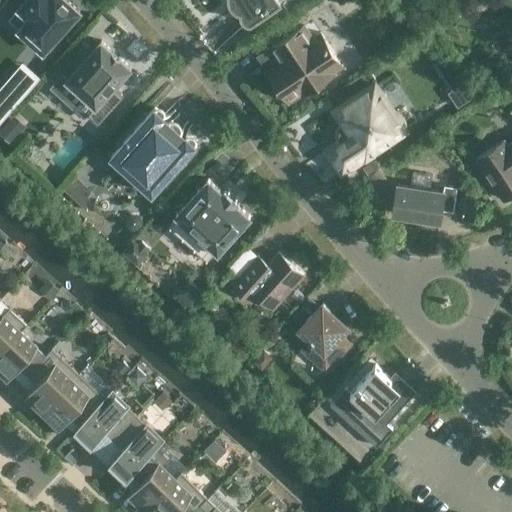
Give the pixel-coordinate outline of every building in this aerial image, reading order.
[(25,0),(19,8),(9,19),(19,29),(43,51),(80,10),(68,0),(25,0)] [(236,0),(243,9),(242,9),(242,14),(245,19),(249,21),(249,20),(251,22),(281,1),(282,0),(236,0)] [(343,65),(336,55),(320,32),(312,37),(304,25),(271,47),(279,60),(267,68),(289,101),(301,93),(302,94),(335,72),(335,71),(343,65)] [(114,87),(132,68),(101,41),(66,79),(95,105),(88,113),(99,122),(123,95),(114,87)] [(448,54),(435,62),(460,102),(472,94),(448,54)] [(374,84),(335,110),(344,124),(341,126),(339,129),(339,132),(339,134),(339,138),(340,140),(326,149),(342,173),(406,130),(374,84)] [(155,107),(111,156),(152,193),(196,144),(155,107)] [(511,141),(507,145),(503,140),(476,157),(504,199),(508,196),(511,193),(511,141)] [(208,178),(176,214),(218,252),(250,216),(235,202),(237,201),(223,189),(222,191),(208,178)] [(444,190),(398,183),(393,213),(412,216),(413,216),(420,217),(421,218),(421,217),(440,220),(442,209),(453,211),(457,187),(444,185),(444,190)] [(250,244),(231,263),(238,270),(258,252),(250,244)] [(268,264),(264,265),(262,266),(255,260),(259,256),(258,255),(232,283),(252,300),(258,293),(273,307),(304,274),(280,251),(268,264)] [(340,334),(348,325),(323,303),(300,328),(311,338),(309,340),(311,341),(304,349),(326,369),(349,343),(340,334)] [(0,351),(27,323),(9,307),(3,314),(0,311),(0,351)] [(27,324),(27,323),(0,351),(0,368),(9,377),(17,367),(26,376),(53,347),(52,347),(46,354),(21,331),(27,324)] [(79,372),(53,348),(53,347),(26,376),(35,384),(26,393),(43,409),(40,412),(41,412),(79,372)] [(411,396),(375,364),(350,391),(386,424),(411,396)] [(104,396),(79,372),(41,412),(41,413),(44,410),(60,426),(69,416),(77,424),(76,426),(111,390),(111,389),(104,396)] [(137,414),(111,390),(76,426),(93,443),(104,432),(112,440),(137,414)] [(128,476),(163,439),(137,414),(112,440),(121,449),(110,460),(128,476)] [(143,511),(182,471),(181,471),(174,478),(150,454),(164,440),(163,439),(128,476),(128,477),(130,475),(138,483),(129,492),(146,508),(143,511)] [(192,511),(207,496),(182,471),(143,511),(144,511),(146,509),(149,511),(192,511)] [(223,511),(216,505),(209,511),(201,504),(208,497),(207,496),(192,511),(223,511)]
